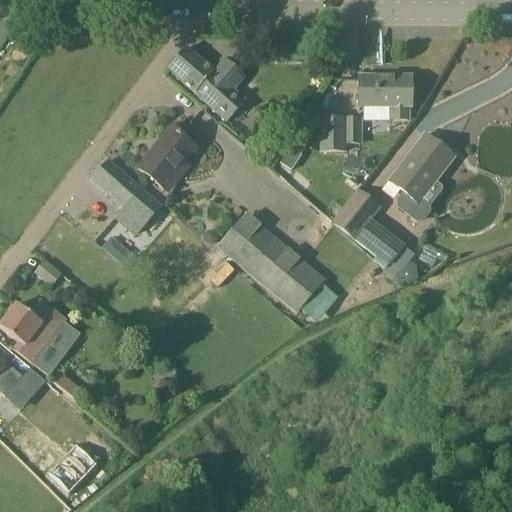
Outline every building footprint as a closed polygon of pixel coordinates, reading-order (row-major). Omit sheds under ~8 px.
[(273,66),(292,66),(293,46),(273,45),(273,66)] [(232,94),(243,80),(223,62),(212,74),(184,50),(166,71),(224,121),(241,101),(232,94)] [(411,80),(358,79),(357,107),(388,108),(388,121),(406,122),(406,108),(410,109),(411,80)] [(344,154),(344,147),(345,119),(319,119),(318,153),(344,154)] [(360,120),(345,119),(344,147),(360,147),(360,120)] [(414,126),(374,176),(382,183),(423,133),(414,126)] [(195,148),(170,129),(138,170),(163,190),(195,148)] [(423,138),(409,157),(387,185),(402,194),(396,202),(398,210),(415,224),(420,224),(427,215),(427,210),(420,204),(453,161),(423,138)] [(273,166),(276,161),(279,156),(276,150),(271,149),(266,151),(263,156),(263,157),(261,162),(269,167),(273,166)] [(107,163),(90,181),(125,209),(116,220),(136,237),(160,208),(107,163)] [(303,193),(311,184),(296,171),(288,179),(303,193)] [(379,210),(358,192),(333,224),(354,242),(384,266),(386,268),(388,269),(404,249),(404,248),(369,222),(379,210)] [(244,216),(219,245),(298,312),(324,282),(244,216)] [(203,238),(203,243),(207,247),(214,247),(217,242),(217,236),(213,233),(207,233),(203,238)] [(383,272),(393,281),(398,274),(402,273),(409,264),(413,257),(404,249),(388,269),(386,268),(384,272),(383,272)] [(136,261),(128,255),(119,265),(126,272),(136,261)] [(33,275),(48,287),(50,289),(51,288),(61,276),(44,263),(43,263),(33,275)] [(416,268),(409,264),(402,273),(398,274),(393,281),(401,288),(418,282),(416,268)] [(65,322),(50,311),(39,325),(16,307),(0,327),(0,330),(17,343),(9,354),(28,368),(47,345),(65,322)] [(0,360),(0,394),(5,399),(21,380),(0,360)]
